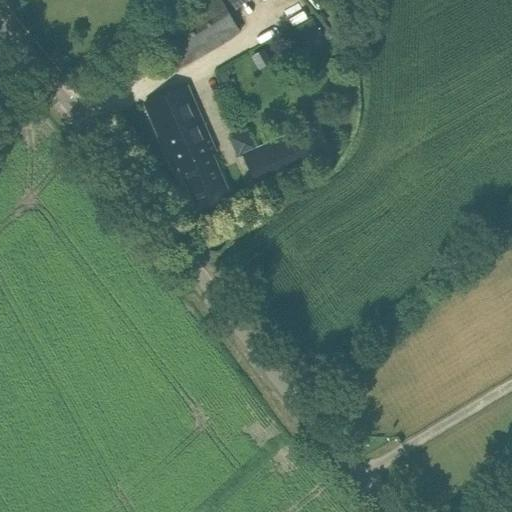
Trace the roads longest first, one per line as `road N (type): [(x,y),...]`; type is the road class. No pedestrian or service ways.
road 1 (unclassified): [(387,511),(51,80),(0,39)]
road 2 (unknown): [(363,481),(511,378)]
